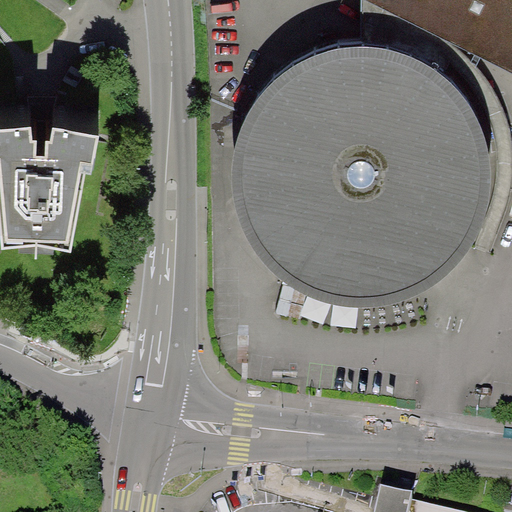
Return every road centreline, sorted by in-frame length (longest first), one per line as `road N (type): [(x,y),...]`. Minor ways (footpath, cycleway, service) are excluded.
road 1 (unknown): [(352,0),(288,17),(254,42),(235,71),(220,164),(223,218),(242,287),(280,330),(326,353),(460,370)]
road 2 (secondary): [(151,413),(169,206),(167,0)]
road 3 (tertiary): [(151,413),(241,431),(511,450)]
road 4 (unknown): [(511,77),(419,15),(363,0)]
road 5 (residential): [(0,353),(63,386),(151,413)]
road 6 (unknown): [(460,370),(511,247)]
